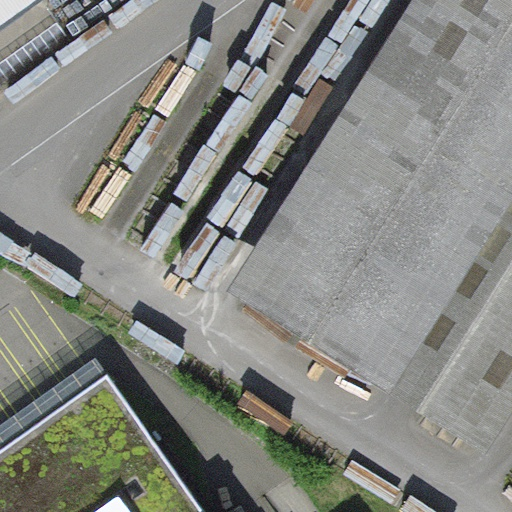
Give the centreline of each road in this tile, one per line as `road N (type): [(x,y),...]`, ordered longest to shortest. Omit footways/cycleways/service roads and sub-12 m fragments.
road 1 (unknown): [(0,192),(511,501)]
road 2 (unclassified): [(0,136),(189,0)]
